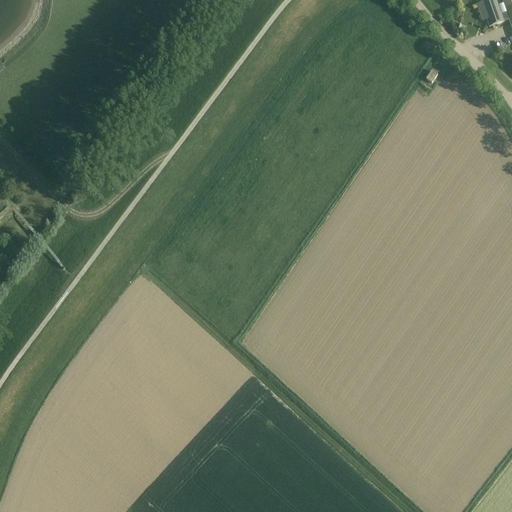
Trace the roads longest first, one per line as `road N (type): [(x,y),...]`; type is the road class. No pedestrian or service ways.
road 1 (track): [(32,168),(63,204),(87,215),(169,155)]
road 2 (unclassified): [(511,105),(415,0)]
